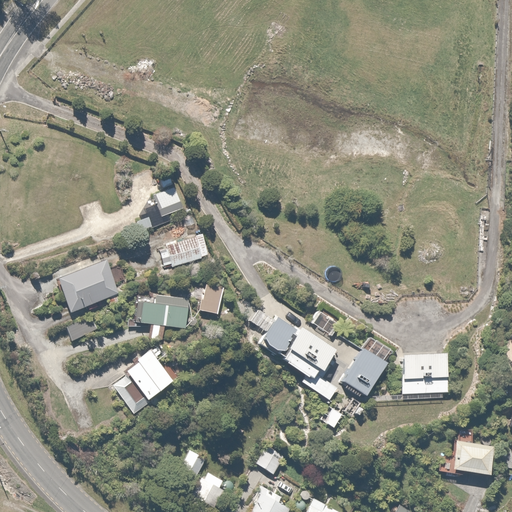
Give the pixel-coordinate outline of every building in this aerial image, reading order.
[(177,188),(156,197),(164,216),(185,207),(177,188)] [(202,234),(164,244),(170,267),(209,256),(202,234)] [(107,258),(58,279),(72,314),(87,307),(89,311),(104,305),(102,300),(121,292),(107,258)] [(228,287),(207,283),(202,311),(224,315),(228,287)] [(158,305),(141,304),(139,324),(152,325),(151,341),(165,342),(166,326),(189,328),(192,298),(159,295),(158,305)] [(320,307),(311,320),(335,336),(343,323),(320,307)] [(283,316),(267,339),(286,353),(302,330),(283,316)] [(307,329),(291,357),(287,363),(308,375),(303,383),(335,402),(344,387),(326,377),(342,350),(307,329)] [(369,351),(361,346),(343,380),(350,384),(347,389),(363,397),(364,394),(373,398),(389,364),(383,361),(391,348),(377,339),(369,351)] [(151,348),(111,383),(139,414),(178,379),(151,348)] [(450,352),(402,354),(403,375),(401,375),(402,395),(452,393),(450,352)] [(330,405),(321,419),(338,429),(347,415),(330,405)] [(470,443),(452,441),(448,470),(489,475),(493,445),(486,445),(487,436),(471,434),(470,443)] [(281,454),(264,445),(254,464),(271,473),(281,454)] [(229,484),(199,469),(186,494),(215,510),(229,484)] [(281,495),(256,483),(247,501),(255,505),(251,511),(287,511),(290,507),(278,501),(281,495)] [(311,494),(300,511),(325,511),(329,504),(311,494)]
